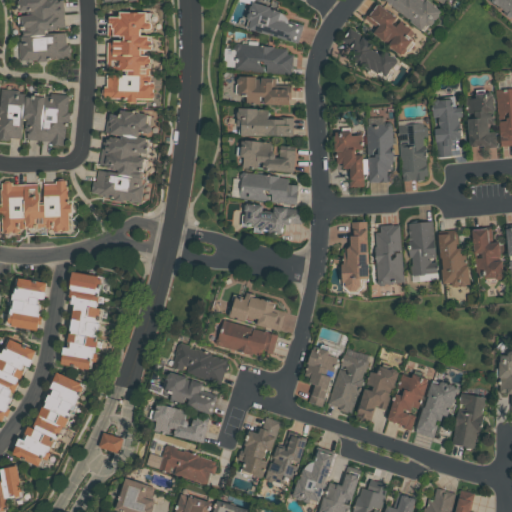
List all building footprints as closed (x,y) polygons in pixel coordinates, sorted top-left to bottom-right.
[(14,0),(20,61),(66,57),(61,0),(14,0)] [(422,0),(424,1),(425,0),(427,0),(441,12),(423,34),(382,0),(422,0)] [(511,0),(511,11),(507,7),(504,11),(491,0),(511,0)] [(252,1),(270,6),(269,11),(278,13),(277,19),(301,26),(296,43),(245,28),(247,20),(246,17),(249,6),(251,5),(252,1)] [(376,2),(394,17),(390,22),(396,27),(400,22),(412,32),(409,36),(414,40),(403,53),(400,54),(374,33),(378,29),(363,17),(376,2)] [(107,17),(106,36),(117,36),(117,41),(106,41),(106,69),(117,69),(117,75),(107,75),(107,86),(102,86),(102,88),(100,91),(100,94),(101,96),(101,98),(108,98),(108,100),(126,100),(125,102),(135,102),(135,99),(154,100),(154,75),(149,74),(149,56),(143,56),(143,49),(151,49),(151,35),(145,35),(145,30),(148,30),(151,28),(151,24),(149,22),(149,12),(120,11),(120,17),(107,17)] [(341,39),(349,28),(372,43),(370,48),(380,54),(382,50),(399,61),(386,81),(375,74),(373,77),(366,72),(368,70),(352,59),(358,50),(341,39)] [(236,44),(273,46),(273,47),(287,48),(287,53),(293,53),(292,74),(233,70),(233,67),(222,66),(223,46),(236,47),(236,44)] [(239,79),(239,77),(255,77),(255,79),(260,79),(260,78),(272,78),(272,88),(286,88),(286,83),(291,83),(291,93),(290,93),(290,106),(263,106),(263,97),(259,97),(259,103),(245,103),(245,95),(238,95),(238,85),(236,83),(236,79),(239,79)] [(0,87),(24,89),(24,95),(33,96),(34,93),(66,96),(65,112),(67,112),(67,121),(65,121),(63,138),(62,138),(62,146),(49,145),(49,141),(24,139),(25,122),(20,122),(19,137),(7,136),(7,140),(0,140),(0,87)] [(474,90),(484,89),(484,92),(492,91),(494,113),(493,114),(494,125),(487,126),(488,131),(495,130),(497,149),(479,151),(479,146),(467,147),(464,119),(474,118),(473,114),(466,114),(465,100),(474,99),(473,95),(474,94),(474,90)] [(495,91),(511,89),(511,145),(500,146),(495,91)] [(431,100),(442,99),(442,97),(453,96),(454,108),(462,107),(463,116),(459,116),(461,138),(451,139),(452,144),(450,144),(451,158),(439,159),(437,142),(434,141),(433,129),(440,128),(438,116),(433,117),(431,100)] [(237,108),(256,109),(257,110),(267,111),(267,117),(293,117),(293,136),(238,134),(238,126),(236,125),(236,112),(237,111),(237,108)] [(107,110),(118,112),(119,110),(151,116),(144,153),(137,151),(136,158),(146,160),(144,169),(141,169),(140,178),(144,179),(139,203),(123,200),(122,203),(111,201),(112,198),(89,194),(92,180),(94,180),(107,110)] [(385,122),(389,122),(391,125),(392,128),(391,129),(393,172),(386,172),(387,182),(367,182),(365,128),(383,127),(383,125),(385,122)] [(397,125),(422,123),(422,127),(426,126),(427,136),(423,137),(426,177),(422,177),(423,182),(415,182),(414,180),(402,181),(397,125)] [(341,129),(348,129),(349,135),(361,135),(362,188),(348,189),(348,169),(342,169),(342,164),(335,165),(334,131),(341,131),(341,129)] [(241,141),(270,143),(269,151),(272,152),(274,154),(274,157),(273,159),(277,159),(279,145),(294,146),(292,172),(242,168),(243,157),(239,157),(241,141)] [(240,173),(278,176),(278,178),(287,179),(286,184),(298,185),(296,204),(286,203),(286,202),(273,201),(273,202),(261,201),(261,200),(238,198),(240,173)] [(0,234),(20,233),(20,230),(25,230),(25,228),(38,228),(38,226),(44,226),(44,228),(52,227),(52,230),(67,229),(67,212),(69,212),(69,204),(66,204),(65,181),(54,181),(55,183),(12,185),(12,182),(0,182),(0,234)] [(244,204),(261,205),(261,211),(272,211),(272,206),(286,207),(286,209),(302,210),(301,226),(282,224),(281,235),(268,234),(268,231),(260,231),(260,234),(252,233),(253,227),(240,226),(241,215),(243,216),(244,204)] [(407,223),(431,221),(436,273),(412,275),(410,258),(408,258),(407,249),(409,249),(407,223)] [(350,222),(364,222),(365,278),(361,278),(361,285),(357,291),(349,293),(343,286),(342,283),(340,282),(341,266),(343,266),(344,247),(349,242),(349,235),(350,235),(350,222)] [(379,226),(397,225),(400,282),(385,283),(382,285),(379,286),(377,283),(374,232),(380,232),(379,226)] [(469,228),(492,226),(493,242),(499,241),(502,277),(500,280),(496,280),(495,278),(484,279),(484,272),(475,273),(473,258),(479,258),(479,254),(472,255),(469,228)] [(437,231),(457,229),(458,247),(466,247),(469,284),(465,284),(464,286),(453,287),(451,285),(441,286),(437,231)] [(71,271),(66,304),(73,305),(67,346),(61,345),(57,366),(91,372),(101,310),(95,309),(100,276),(71,271)] [(13,276),(5,326),(35,330),(40,299),(44,299),(47,281),(13,276)] [(242,299),(244,293),(274,302),(272,308),(284,312),(283,315),(285,315),(281,328),(280,328),(279,331),(255,324),(256,323),(244,320),(244,321),(227,316),(233,296),(242,299)] [(223,318),(278,335),(272,354),(263,352),(261,358),(215,345),(214,343),(213,341),(215,338),(217,338),(223,318)] [(6,336),(0,348),(0,422),(2,423),(8,410),(5,408),(24,368),(27,369),(37,350),(6,336)] [(178,344),(231,361),(227,376),(223,375),(220,384),(184,373),(186,367),(182,366),(181,371),(170,368),(178,344)] [(321,344),(328,346),(326,353),(337,356),(332,371),(325,369),(324,373),(331,375),(321,407),(307,402),(313,383),(307,382),(309,377),(303,375),(313,345),(320,347),(321,344)] [(506,354),(508,352),(511,351),(511,415),(509,415),(510,393),(498,393),(498,358),(506,358),(506,354)] [(343,354),(367,362),(349,414),(336,410),(337,407),(327,404),(338,369),(345,371),(346,369),(343,368),(344,365),(340,364),(343,354)] [(379,370),(380,366),(397,371),(392,387),(389,386),(387,393),(390,394),(385,409),(374,406),(367,424),(353,419),(363,389),(369,391),(371,386),(365,384),(369,371),(376,373),(377,370),(379,370)] [(413,369),(422,372),(421,376),(428,378),(422,397),(420,396),(417,407),(410,404),(409,410),(403,408),(402,412),(415,416),(410,430),(403,428),(403,426),(386,420),(394,394),(400,396),(402,391),(396,389),(401,374),(410,377),(413,369)] [(55,374),(32,429),(26,426),(20,440),(16,438),(9,455),(40,468),(43,460),(45,461),(49,452),(47,451),(53,438),(57,440),(72,405),(74,405),(82,388),(78,386),(79,384),(55,374)] [(200,384),(170,374),(165,390),(172,393),(175,398),(174,402),(182,405),(184,398),(187,399),(185,406),(209,414),(215,395),(198,390),(200,384)] [(437,385),(439,380),(458,386),(452,407),(449,406),(447,416),(443,414),(441,421),(437,419),(431,438),(414,432),(430,383),(437,385)] [(459,392),(484,396),(478,431),(475,430),(472,447),(450,444),(459,392)] [(156,404),(184,411),(182,420),(185,420),(186,422),(187,424),(186,426),(190,427),(193,418),(206,421),(202,442),(171,435),(172,429),(168,429),(167,434),(153,430),(155,420),(147,418),(149,410),(154,411),(156,404)] [(264,416),(279,421),(269,450),(266,449),(263,459),(266,461),(261,476),(241,469),(244,461),(238,459),(241,450),(242,451),(244,446),(243,445),(249,429),(257,432),(259,425),(261,425),(264,416)] [(287,431),(306,437),(297,461),(291,459),(289,464),(296,467),(292,479),(285,477),(282,487),(272,484),(271,482),(262,479),(269,460),(272,462),(273,459),(271,458),(275,446),(282,448),(287,431)] [(99,446),(103,433),(121,439),(117,452),(99,446)] [(165,444),(214,461),(213,465),(215,466),(213,473),(208,472),(204,485),(171,474),(173,468),(169,467),(167,472),(157,469),(165,444)] [(317,449),(332,454),(316,502),(309,499),(307,504),(290,498),(296,480),(298,481),(302,469),(306,470),(308,463),(312,464),(317,449)] [(0,511),(0,469),(16,466),(23,498),(6,501),(8,511),(0,511)] [(346,466),(360,471),(350,501),(344,499),(342,503),(347,505),(344,511),(316,511),(322,497),(324,497),(328,483),(339,486),(346,466)] [(124,511),(114,509),(124,478),(154,487),(151,496),(144,494),(143,497),(152,500),(150,506),(152,506),(150,511),(124,511)] [(370,479),(388,486),(379,511),(372,508),(372,510),(368,509),(367,511),(351,511),(359,489),(366,491),(370,479)] [(436,489),(454,493),(449,511),(423,511),(424,508),(426,508),(428,500),(433,501),(436,489)] [(454,511),(459,491),(474,494),(469,511),(454,511)] [(173,511),(179,494),(209,504),(206,511),(173,511)] [(397,495),(413,500),(409,511),(384,511),(386,507),(392,509),(397,495)] [(211,511),(215,501),(248,511),(211,511)]
